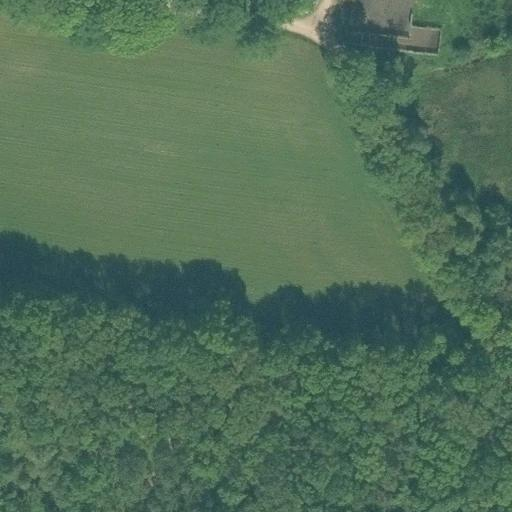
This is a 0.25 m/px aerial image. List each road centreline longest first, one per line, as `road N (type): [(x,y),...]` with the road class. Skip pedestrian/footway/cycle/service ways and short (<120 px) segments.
road 1 (track): [(511,388),(416,221),(326,30)]
road 2 (track): [(326,30),(119,0)]
road 3 (track): [(492,353),(414,511)]
